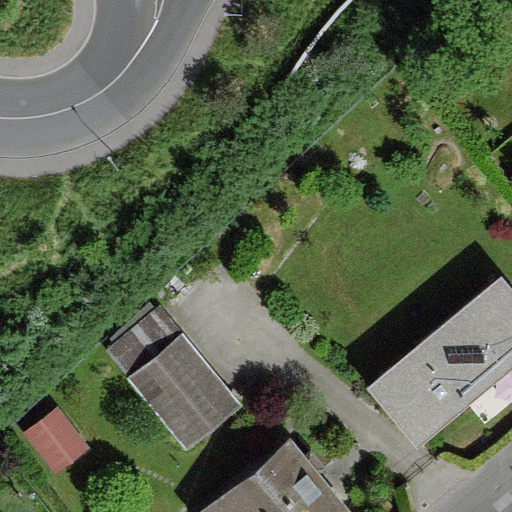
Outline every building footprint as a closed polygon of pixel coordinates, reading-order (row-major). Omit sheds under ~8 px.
[(511,286),(505,278),(373,387),(423,447),(511,373),(511,286)] [(135,360),(183,322),(162,295),(114,333),(135,360)] [(251,406),(197,340),(143,384),(197,450),(251,406)] [(28,423),(60,466),(96,440),(64,397),(28,423)] [(305,444),(222,511),(357,511),(359,510),(305,444)]
